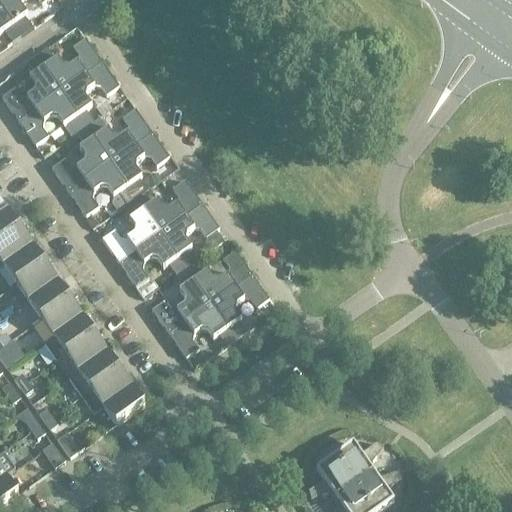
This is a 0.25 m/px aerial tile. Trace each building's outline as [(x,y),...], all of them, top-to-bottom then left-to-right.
[(1,0),(0,1),(0,9),(21,39),(33,31),(25,19),(27,18),(22,10),(23,3),(27,0),(36,0),(42,8),(52,0),(1,0)] [(21,39),(0,9),(0,37),(4,34),(12,46),(21,39)] [(48,51),(36,60),(61,95),(103,66),(99,61),(97,63),(94,58),(96,57),(86,42),(72,51),(78,59),(77,65),(70,70),(64,69),(58,61),(56,63),(48,51)] [(61,95),(36,60),(27,66),(35,77),(29,81),(35,90),(34,96),(27,101),(20,100),(15,92),(2,101),(12,116),(14,114),(17,119),(16,120),(19,125),(61,95)] [(106,71),(103,66),(61,95),(86,131),(94,125),(86,113),(92,109),(86,101),(87,95),(95,90),(101,91),(107,99),(120,90),(109,75),(107,77),(104,72),(106,71)] [(86,131),(61,95),(19,125),(22,129),(24,128),(27,133),(25,134),(36,149),(49,140),(43,132),(44,126),(51,121),(57,122),(63,130),(69,126),(77,137),(86,131)] [(100,121),(94,125),(86,131),(111,166),(152,137),(149,132),(147,134),(144,129),(146,128),(135,113),(122,122),(128,130),(127,136),(120,141),(114,140),(108,132),(100,121)] [(111,166),(86,131),(77,137),(85,148),(79,152),(85,161),(84,167),(77,172),(71,171),(65,163),(52,172),(62,187),(64,185),(67,190),(66,191),(69,196),(111,166)] [(156,142),(152,137),(111,166),(136,202),(144,196),(145,196),(148,194),(140,182),(142,180),(136,172),(137,166),(145,161),(151,162),(156,170),(169,161),(159,146),(157,148),(154,143),(156,142)] [(136,202),(111,166),(69,196),(72,200),(74,199),(77,204),(75,205),(86,220),(99,211),(93,203),(94,197),(101,191),(107,193),(113,201),(119,197),(127,208),(136,202)] [(152,207),(145,196),(144,196),(136,202),(161,237),(202,208),(199,203),(197,205),(194,200),(196,199),(185,184),(172,193),(178,201),(177,207),(170,212),(164,211),(158,203),(152,207)] [(161,237),(136,202),(127,208),(123,210),(132,222),(129,223),(135,232),(134,238),(127,243),(120,242),(115,234),(102,243),(112,258),(114,256),(117,261),(116,262),(119,267),(161,237)] [(206,213),(202,208),(161,237),(186,273),(194,267),(186,255),(192,251),(186,243),(187,237),(195,232),(201,233),(206,241),(206,246),(200,250),(207,258),(226,245),(217,233),(219,232),(209,217),(207,219),(204,214),(206,213)] [(0,218),(0,246),(20,232),(7,214),(0,218)] [(33,250),(20,232),(0,246),(0,263),(4,270),(33,250)] [(186,273),(161,237),(119,267),(122,271),(124,270),(127,275),(125,276),(143,301),(158,291),(150,281),(149,282),(143,274),(144,268),(151,262),(157,263),(163,272),(169,268),(177,279),(186,273)] [(45,267),(33,250),(4,270),(17,287),(45,267)] [(202,278),(194,267),(186,273),(211,308),(252,279),(249,274),(247,276),(244,271),(246,270),(235,255),(222,264),(228,272),(227,278),(220,283),(214,282),(208,274),(202,278)] [(57,285),(45,267),(17,287),(29,305),(57,285)] [(211,308),(186,273),(177,279),(185,290),(179,294),(185,302),(184,309),(177,314),(170,313),(165,304),(152,314),(162,329),(164,327),(167,332),(166,333),(169,338),(211,308)] [(255,283),(252,279),(211,308),(236,344),(248,336),(240,324),(242,322),(236,314),(237,308),(245,303),(251,304),(256,312),(269,303),(259,288),(257,289),(254,285),(255,283)] [(70,303),(57,285),(29,305),(41,323),(70,303)] [(82,320),(70,303),(41,323),(54,340),(82,320)] [(236,344),(211,308),(169,338),(172,342),(174,341),(177,346),(175,347),(186,362),(199,353),(193,345),(194,339),(201,333),(207,334),(213,343),(219,339),(227,350),(236,344)] [(95,338),(82,320),(54,340),(44,347),(56,365),(66,358),(95,338)] [(107,356),(95,338),(66,358),(79,376),(107,356)] [(8,357),(3,350),(0,351),(0,362),(0,363),(8,357)] [(119,373),(107,356),(79,376),(69,382),(81,400),(91,393),(119,373)] [(132,391),(119,373),(91,393),(104,411),(132,391)] [(22,377),(14,383),(20,391),(28,385),(22,377)] [(33,393),(28,385),(20,391),(25,398),(33,393)] [(15,394),(9,386),(2,392),(7,400),(15,394)] [(145,409),(132,391),(104,411),(93,418),(106,436),(145,409)] [(20,402),(15,394),(7,400),(13,407),(20,402)] [(47,413),(39,418),(45,426),(53,420),(47,413)] [(58,428),(53,420),(45,426),(50,434),(58,428)] [(40,429),(34,422),(26,427),(32,435),(40,429)] [(45,437),(40,429),(32,435),(37,443),(45,437)] [(67,437),(57,444),(70,462),(80,455),(67,437)] [(354,447),(335,460),(355,488),(376,474),(374,472),(375,474),(374,475),(370,469),(383,452),(376,446),(361,457),(354,447)] [(65,465),(52,447),(42,454),(55,472),(65,465)] [(355,488),(335,460),(316,473),(324,483),(308,494),(311,502),(332,496),(336,501),(335,502),(334,501),(333,501),(335,503),(355,488)] [(377,476),(376,474),(355,488),(371,511),(382,511),(394,504),(387,494),(402,483),(399,474),(378,481),(374,476),(376,474),(377,476)] [(0,510),(18,498),(5,480),(0,483),(0,510)] [(371,511),(355,488),(335,503),(336,505),(335,503),(337,502),(341,507),(337,511),(371,511)]
